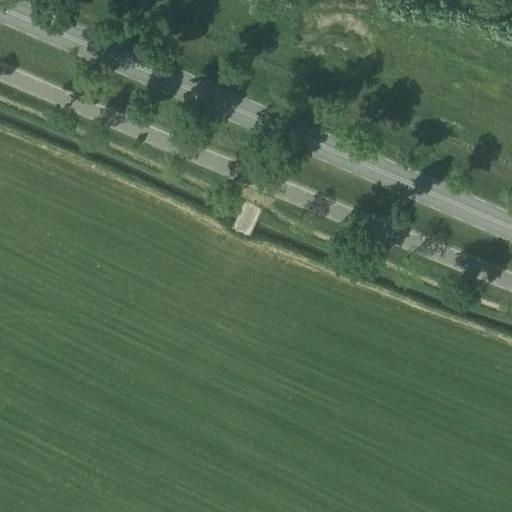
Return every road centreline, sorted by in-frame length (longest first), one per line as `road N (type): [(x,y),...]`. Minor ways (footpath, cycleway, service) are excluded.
road 1 (primary): [(511,229),(0,10)]
road 2 (unclassified): [(511,284),(0,69)]
